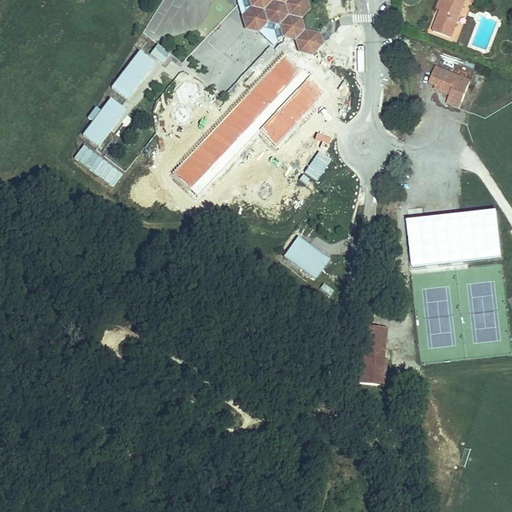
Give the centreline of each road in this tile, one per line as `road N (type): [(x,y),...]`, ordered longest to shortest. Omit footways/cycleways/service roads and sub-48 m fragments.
road 1 (unclassified): [(352,280),(371,195),(368,0)]
road 2 (track): [(352,280),(295,511)]
